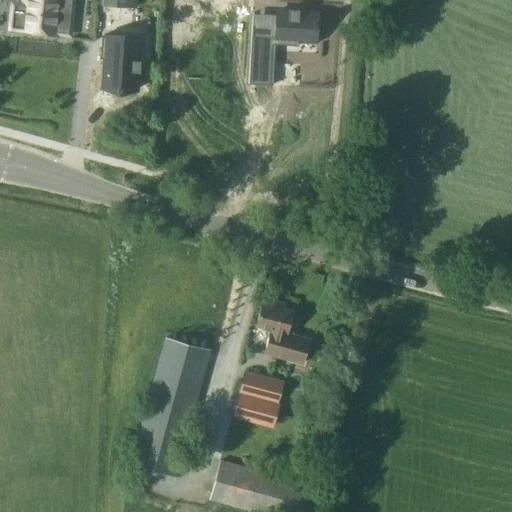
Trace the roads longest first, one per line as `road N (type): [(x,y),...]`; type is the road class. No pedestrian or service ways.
road 1 (unclassified): [(511,303),(0,167)]
road 2 (unknown): [(213,223),(285,124),(344,0)]
